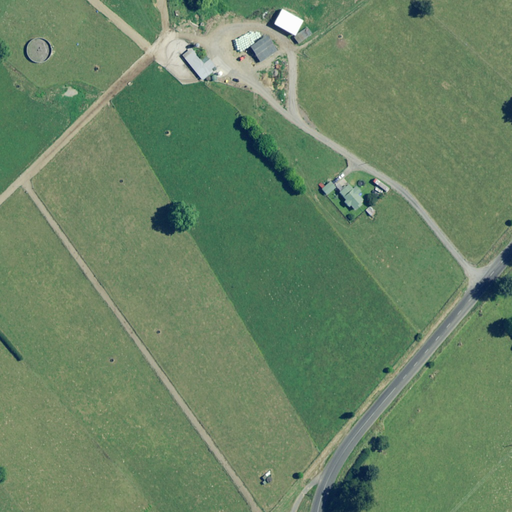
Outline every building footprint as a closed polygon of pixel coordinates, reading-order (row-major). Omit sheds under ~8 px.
[(302,22),(281,10),(273,25),(294,36),(302,22)] [(311,35),(306,28),(293,38),(298,45),(311,35)] [(277,52),(265,36),(249,48),(260,63),(277,52)] [(202,81),(205,78),(208,82),(210,80),(213,83),(222,76),(213,65),(209,60),(204,65),(193,52),(184,59),(202,81)] [(335,187),(339,192),(345,200),(343,202),(348,208),(350,206),(354,211),(361,205),(359,203),(362,200),(357,194),(360,193),(355,187),(353,189),(345,179),(335,187)] [(335,189),(330,183),(321,190),(326,196),(335,189)]
